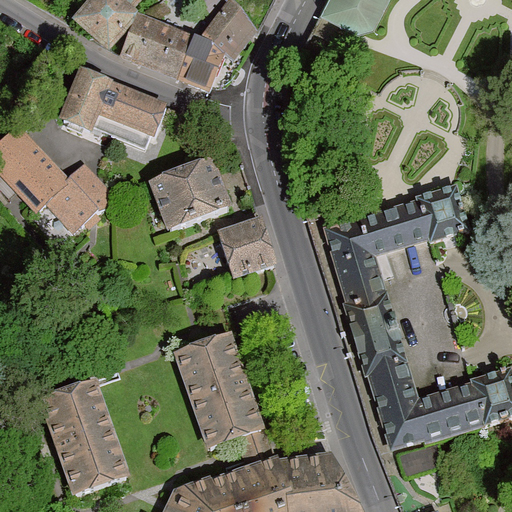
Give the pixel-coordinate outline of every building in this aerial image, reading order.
[(96,0),(77,21),(108,49),(134,22),(134,15),(131,12),(141,0),(96,0)] [(203,42),(187,82),(215,92),(227,58),(232,62),(256,34),(234,5),(231,0),(209,0),(223,18),(203,42)] [(330,0),(323,15),(361,33),(376,28),(390,0),(330,0)] [(151,23),(139,16),(126,58),(187,82),(203,42),(151,23)] [(154,142),(167,111),(81,74),(61,122),(88,134),(96,117),(154,142)] [(289,125),(294,170),(314,168),(310,123),(289,125)] [(21,135),(0,153),(0,169),(35,211),(45,203),(76,239),(115,206),(87,173),(67,190),(21,135)] [(213,163),(151,185),(169,235),(231,213),(213,163)] [(321,204),(316,185),(299,190),(304,209),(321,204)] [(417,206),(327,233),(396,458),(485,431),(486,434),(511,424),(511,374),(472,387),(472,390),(419,405),(377,264),(430,246),(431,250),(471,237),(457,190),(416,203),(417,206)] [(260,224),(219,236),(233,282),(273,269),(260,224)] [(180,356),(212,451),(241,442),(265,433),(255,405),(232,338),(180,356)] [(74,503),(132,485),(99,382),(41,401),(74,503)] [(271,449),(265,433),(241,442),(247,457),(251,468),(276,462),(271,449)] [(361,511),(342,457),(276,462),(285,511),(361,511)] [(285,511),(276,462),(251,468),(216,476),(171,495),(165,511),(285,511)]
